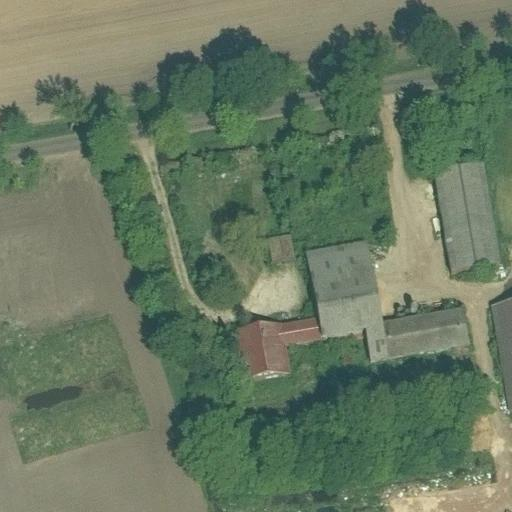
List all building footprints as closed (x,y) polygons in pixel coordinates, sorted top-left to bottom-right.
[(477,171),(430,178),(445,278),(493,270),(477,171)] [(365,251),(299,264),(310,325),(314,343),(353,335),(360,368),(461,349),(454,315),(380,329),(365,251)] [(511,307),(490,311),(506,416),(511,415),(511,307)] [(310,325),(275,331),(279,350),(314,343),(310,325)] [(228,340),(236,385),(284,376),(279,350),(275,331),(228,340)]
